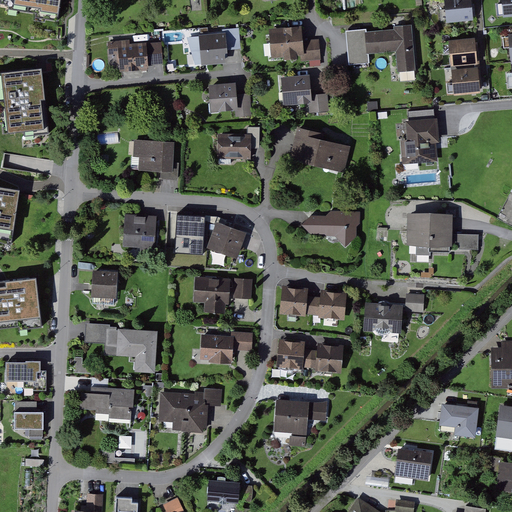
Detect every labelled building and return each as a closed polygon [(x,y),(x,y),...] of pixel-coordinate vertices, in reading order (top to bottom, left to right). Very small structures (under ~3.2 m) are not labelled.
[(61,0),(13,0),(12,5),(37,8),(36,17),(59,19),(61,0)] [(472,0),(442,0),(444,21),(474,19),(472,0)] [(511,0),(499,0),(501,18),(511,17),(511,0)] [(399,31),(369,33),(370,52),(399,50),(400,75),(418,73),(415,25),(399,26),(399,31)] [(307,27),(275,30),(277,60),(324,56),(322,39),(308,41),(307,27)] [(224,33),(188,37),(196,64),(229,60),(228,50),(235,49),(242,48),(241,28),(224,29),(224,33)] [(475,39),(448,42),(453,94),(480,92),(475,39)] [(134,40),(111,41),(112,61),(126,60),(126,69),(166,66),(164,44),(134,46),(134,40)] [(49,132),(45,96),(40,97),(36,67),(0,71),(0,121),(1,121),(2,132),(23,129),(24,135),(49,132)] [(315,75),(287,77),(289,107),(309,106),(310,115),(331,113),(330,95),(317,96),(315,75)] [(237,85),(212,86),(213,112),(237,111),(237,117),(253,116),(252,94),(244,94),(237,94),(237,85)] [(437,118),(405,121),(406,140),(400,140),(402,165),(438,162),(436,143),(439,143),(437,118)] [(316,132),(297,127),(289,160),(344,174),(351,147),(314,138),(316,132)] [(249,133),(219,133),(219,159),(252,158),(252,147),(257,147),(261,147),(261,128),(249,128),(249,133)] [(174,142),(135,139),(134,156),(139,157),(138,170),(163,172),(163,177),(171,178),(178,178),(179,164),(173,164),(174,142)] [(0,240),(11,242),(18,192),(0,189),(0,240)] [(511,192),(510,191),(496,218),(511,226),(511,192)] [(326,216),(310,215),(300,225),(309,233),(324,233),(326,236),(335,236),(345,246),(355,236),(355,226),(359,223),(359,212),(330,211),(326,216)] [(452,214),(407,213),(406,246),(452,247),(452,214)] [(156,215),(124,214),(122,247),(154,249),(156,215)] [(236,228),(210,219),(205,232),(211,235),(207,246),(236,256),(242,238),(245,231),(236,228)] [(115,271),(92,270),(92,298),(114,299),(115,271)] [(230,279),(194,277),(193,302),(204,302),(204,312),(224,313),(225,304),(229,304),(230,279)] [(0,327),(20,325),(20,330),(42,328),(37,278),(5,281),(4,278),(0,278),(0,327)] [(252,279),(234,278),(233,298),(242,299),(251,299),(252,279)] [(354,294),(289,286),(286,311),(351,318),(354,294)] [(424,295),(406,294),(405,311),(423,312),(424,295)] [(402,305),(365,302),(363,331),(401,333),(402,305)] [(109,324),(87,323),(86,330),(85,342),(104,343),(103,355),(135,356),(134,371),(154,372),(157,329),(109,326),(109,324)] [(231,336),(201,335),(199,359),(208,360),(208,362),(229,363),(229,359),(232,360),(232,351),(252,352),(253,333),(231,332),(231,336)] [(511,388),(511,340),(501,341),(501,347),(490,347),(491,389),(511,388)] [(306,343),(282,341),(279,364),(342,370),(345,347),(319,344),(319,349),(306,347),(306,343)] [(39,362),(2,362),(3,382),(22,382),(22,390),(46,390),(46,370),(39,371),(39,362)] [(90,391),(82,391),(81,408),(97,409),(97,412),(111,413),(111,417),(133,418),(135,388),(109,386),(110,378),(93,377),(93,381),(93,386),(91,386),(90,391)] [(154,385),(145,385),(145,388),(148,388),(148,395),(154,395),(154,385)] [(204,395),(160,392),(158,421),(172,422),(172,431),(202,433),(202,428),(206,428),(208,405),(220,406),(221,390),(204,389),(204,395)] [(326,402),(274,399),(272,432),(290,433),(289,446),(305,447),(307,419),(325,420),(326,402)] [(38,402),(14,402),(14,429),(29,429),(29,436),(44,437),(44,412),(38,412),(38,407),(38,402)] [(479,408),(441,403),(439,425),(455,427),(454,435),(475,437),(479,408)] [(511,404),(499,403),(493,450),(511,452),(511,450),(511,404)] [(116,449),(103,448),(103,461),(134,462),(134,457),(116,456),(116,449)] [(432,452),(397,448),(393,476),(428,480),(432,452)] [(511,461),(501,460),(497,489),(511,491),(511,461)] [(239,482),(208,479),(206,501),(237,504),(239,482)] [(249,485),(246,485),(244,500),(252,501),(254,485),(249,485)] [(95,494),(85,493),(84,510),(70,509),(70,511),(101,511),(103,494),(95,494)] [(383,511),(359,496),(348,511),(383,511)] [(135,498),(118,497),(117,511),(140,511),(141,502),(135,502),(135,498)] [(172,502),(165,505),(168,511),(186,511),(180,499),(172,502)] [(397,499),(396,510),(403,511),(402,511),(413,511),(415,501),(397,499)]
